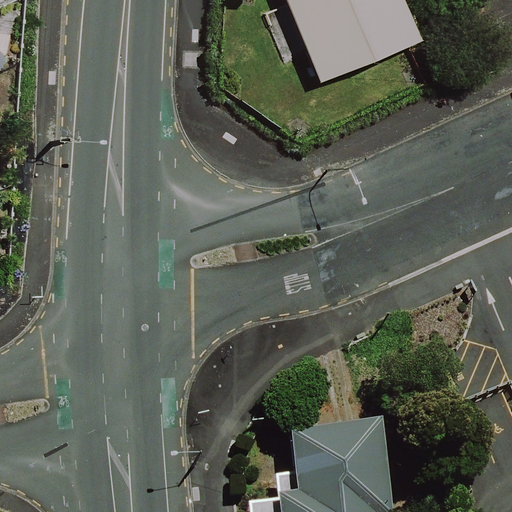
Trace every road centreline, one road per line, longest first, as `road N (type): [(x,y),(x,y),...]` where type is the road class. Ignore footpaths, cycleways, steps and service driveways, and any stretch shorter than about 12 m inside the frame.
road 1 (tertiary): [(114,327),(192,264),(317,237),(511,160)]
road 2 (secondary): [(130,0),(112,209),(114,327)]
road 3 (secondary): [(114,327),(126,511)]
road 4 (tertiary): [(0,411),(50,405),(114,327)]
